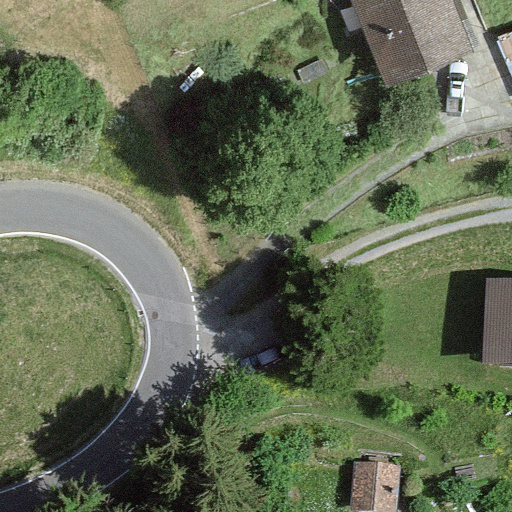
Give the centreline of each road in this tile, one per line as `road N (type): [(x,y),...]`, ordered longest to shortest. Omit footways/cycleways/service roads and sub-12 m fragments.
road 1 (residential): [(511,205),(352,253),(237,349),(173,364)]
road 2 (unclassified): [(173,364),(160,294),(134,251),(59,212),(0,211)]
road 3 (unclassified): [(0,511),(84,476),(127,446),(161,403),(173,364)]
